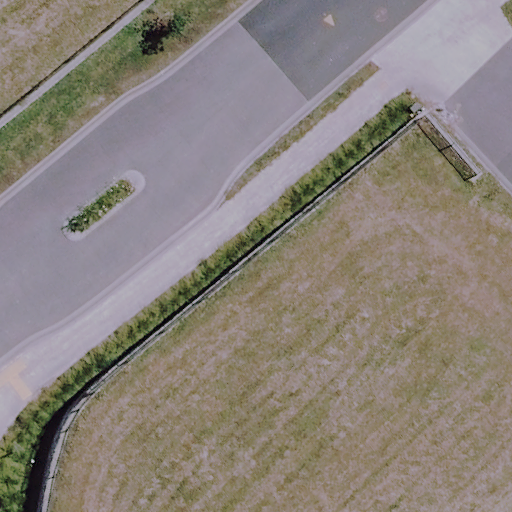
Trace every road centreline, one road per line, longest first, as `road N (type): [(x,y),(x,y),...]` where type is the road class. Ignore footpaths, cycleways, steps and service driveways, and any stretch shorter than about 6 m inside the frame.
road 1 (residential): [(0,280),(62,237),(322,0)]
road 2 (residential): [(414,0),(511,104)]
